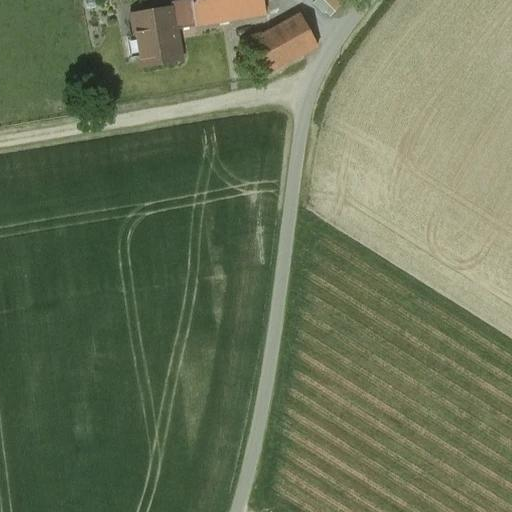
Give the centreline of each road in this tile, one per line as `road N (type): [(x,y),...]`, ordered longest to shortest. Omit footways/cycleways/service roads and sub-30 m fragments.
road 1 (unclassified): [(371,0),(335,40),(311,84),(265,388),(236,511)]
road 2 (track): [(311,84),(0,142)]
